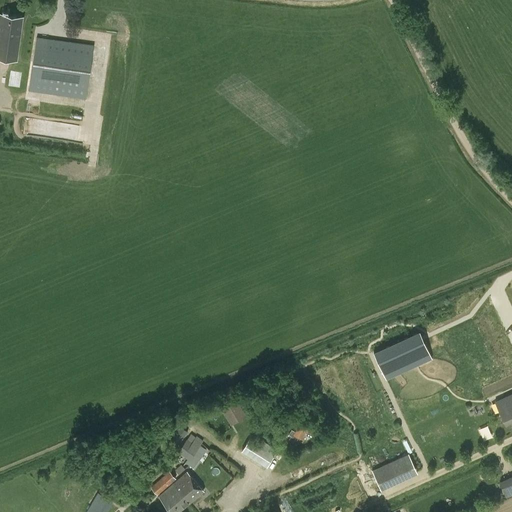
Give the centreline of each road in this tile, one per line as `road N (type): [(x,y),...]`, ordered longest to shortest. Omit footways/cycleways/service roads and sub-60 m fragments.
road 1 (track): [(511,204),(466,147),(391,0)]
road 2 (track): [(511,442),(384,502)]
